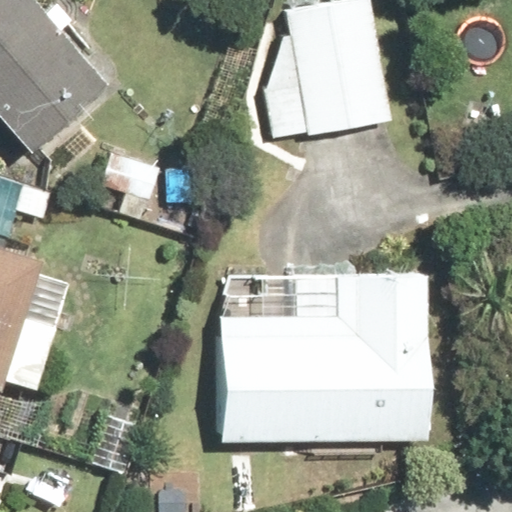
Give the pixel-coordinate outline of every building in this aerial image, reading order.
[(0,0),(0,125),(21,150),(100,83),(29,0),(0,0)] [(366,0),(344,0),(281,10),(302,137),(387,123),(366,0)] [(144,201),(158,168),(110,147),(96,180),(144,201)] [(36,259),(0,247),(0,380),(28,390),(64,279),(33,269),(36,259)] [(215,316),(216,441),(424,440),(424,267),(332,267),(332,316),(215,316)] [(137,420),(102,412),(89,467),(124,475),(137,420)]
